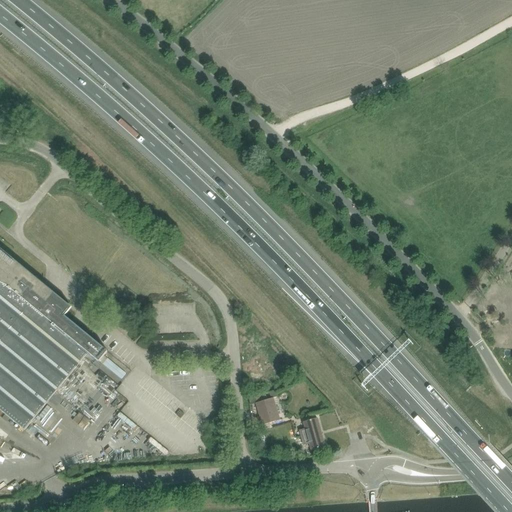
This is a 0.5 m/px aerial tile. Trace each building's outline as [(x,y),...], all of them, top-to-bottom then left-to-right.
[(0,410),(18,425),(26,432),(89,354),(99,362),(107,352),(64,316),(72,308),(0,248),(0,410)] [(276,390),(269,392),(270,398),(278,396),(276,390)] [(256,397),(249,399),(250,405),(255,404),(258,403),(256,397)] [(258,403),(255,404),(262,425),(275,421),(269,399),(258,403)] [(299,431),(303,446),(309,444),(311,450),(325,447),(317,418),(303,422),(305,429),(299,431)]
